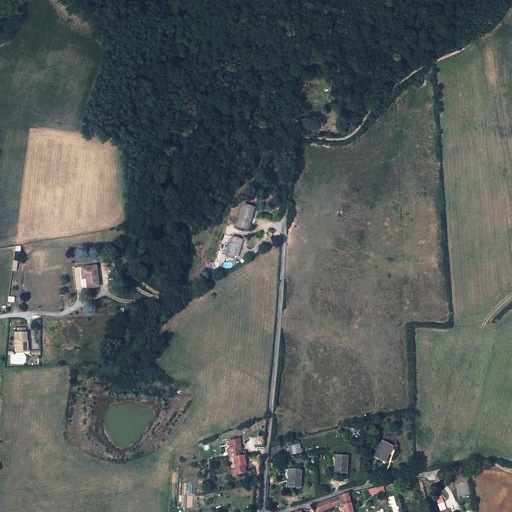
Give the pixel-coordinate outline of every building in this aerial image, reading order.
[(254,208),(244,205),(237,225),(238,227),(247,230),(249,224),(254,208)] [(231,237),(226,253),(234,255),(237,256),(242,240),(231,237)] [(99,287),(98,281),(91,282),(89,273),(96,272),(95,266),(81,267),(81,276),(85,275),(86,279),(87,288),(99,287)] [(97,272),(96,272),(89,273),(91,282),(98,281),(97,272)] [(25,328),(17,328),(18,333),(15,333),(15,352),(25,352),(24,342),(27,341),(26,332),(25,332),(25,328)] [(238,439),(228,442),(231,458),(233,457),(235,470),(231,470),(232,477),(237,476),(236,475),(245,473),(244,467),(244,464),(245,464),(243,455),(240,456),(238,449),(238,447),(240,447),(238,439)] [(374,456),(383,461),(388,450),(390,451),(392,446),(381,441),(374,456)] [(299,443),(291,445),(293,454),(302,452),(299,443)] [(335,456),(335,461),(337,461),(336,472),(347,473),(348,457),(335,456)] [(289,470),(289,475),(291,475),(290,487),(300,487),(301,471),(289,470)] [(341,506),(350,504),(347,493),(339,496),(341,503),(341,506)] [(318,511),(319,511),(341,503),(339,496),(315,505),(318,511)]
